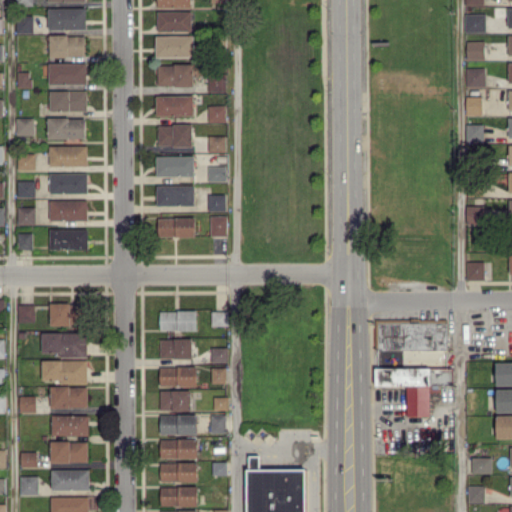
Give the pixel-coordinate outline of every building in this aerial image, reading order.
[(86,7),(49,7),(49,28),(87,28),(86,7)] [(158,11),(158,31),(192,31),(192,10),(158,11)] [(486,13),(465,13),(465,31),(486,31),(486,13)] [(34,32),(33,14),(16,15),(17,32),(34,32)] [(85,55),(85,34),(50,35),(50,56),(85,55)] [(156,35),(156,56),(194,56),(194,35),(156,35)] [(467,58),(485,58),(485,40),(467,40),(467,58)] [(87,62),(49,61),(49,83),(87,83),(87,62)] [(194,85),(193,63),(157,64),(158,85),(194,85)] [(485,67),(466,67),(466,85),(485,86),(485,67)] [(30,86),(31,71),(18,71),(18,86),(30,86)] [(226,90),(226,74),(208,75),(208,91),(226,90)] [(87,90),(51,90),(51,110),(87,110),(87,90)] [(156,115),(193,116),(194,95),(157,94),(156,115)] [(482,95),(466,96),(466,114),(482,113),(482,95)] [(208,121),(226,121),(226,104),(208,105),(208,121)] [(34,134),(34,116),(16,117),(17,135),(34,134)] [(85,117),(48,117),(48,138),(86,137),(85,117)] [(484,123),(466,123),(466,141),(484,141),(484,123)] [(158,145),(192,145),(192,124),(158,124),(158,145)] [(226,135),(209,135),(209,151),(226,151),(226,135)] [(87,144),(50,145),(50,165),(87,164),(87,144)] [(35,152),(18,153),(18,168),(35,168),(35,152)] [(194,155),(157,155),(157,175),(195,175),(194,155)] [(209,181),(227,180),(227,165),(208,165),(209,181)] [(88,172),(50,172),(50,192),(88,192),(88,172)] [(35,196),(35,180),(18,179),(18,196),(35,196)] [(157,205),(194,204),(194,184),(157,184),(157,205)] [(227,209),(226,193),(208,193),(209,210),(227,209)] [(50,200),(50,220),(88,219),(88,199),(50,200)] [(467,223),(482,223),(482,205),(467,205),(467,223)] [(18,224),(35,223),(35,206),(18,206),(18,224)] [(211,235),(228,235),(227,215),(211,215),(211,235)] [(196,217),(158,217),(158,236),(195,236),(196,217)] [(88,228),(50,228),(50,249),(88,248),(88,228)] [(32,232),(18,232),(18,248),(32,248),(32,232)] [(485,261),(467,260),(467,279),(485,279),(485,261)] [(50,324),(82,324),(82,302),(50,302),(50,324)] [(18,321),(35,321),(35,304),(18,303),(18,321)] [(198,329),(197,309),(160,310),(160,330),(198,329)] [(228,310),(212,310),(211,325),(227,325),(228,310)] [(447,349),(447,321),(376,320),(375,348),(447,349)] [(87,332),(42,331),(42,351),(60,352),(60,355),(87,356),(87,332)] [(161,357),(192,357),(192,338),(161,338),(161,357)] [(227,347),(211,347),(211,361),(227,361),(227,347)] [(87,359),(42,359),(42,380),(60,379),(60,383),(87,383),(87,359)] [(496,384),(511,384),(511,361),(496,361),(496,384)] [(160,365),(160,384),(197,385),(198,366),(160,365)] [(212,382),(226,382),(226,366),(211,367),(212,382)] [(453,368),(376,367),(376,384),(407,385),(407,416),(429,416),(430,390),(438,390),(438,384),(452,384),(453,368)] [(87,407),(87,385),(50,385),(51,407),(87,407)] [(511,387),(497,388),(497,412),(511,411),(511,387)] [(191,409),(191,389),(160,389),(160,409),(191,409)] [(36,395),(20,395),(20,411),(36,411),(36,395)] [(214,409),(228,409),(228,396),(214,396),(214,409)] [(160,433),(197,433),(197,414),(161,413),(160,433)] [(89,414),(52,414),(52,434),(89,435),(89,414)] [(226,431),(226,414),(211,414),(211,431),(226,431)] [(511,414),(497,414),(497,437),(511,437),(511,414)] [(198,438),(160,438),(161,457),(198,457),(198,438)] [(87,440),(50,440),(51,461),(87,461),(87,440)] [(37,465),(37,451),(21,451),(21,466),(37,465)] [(472,472),(491,472),(491,456),(472,456),(472,472)] [(161,481),(198,480),(198,461),(160,461),(161,481)] [(212,473),(226,474),(227,461),(213,461),(212,473)] [(307,511),(307,463),(245,464),(245,511),(307,511)] [(90,468),(52,468),(52,489),(90,488),(90,468)] [(38,474),(20,475),(21,494),(39,493),(38,474)] [(161,504),(198,505),(198,486),(161,485),(161,504)] [(469,501),(485,501),(485,485),(468,485),(469,501)] [(89,511),(89,495),(51,496),(51,511),(89,511)]
